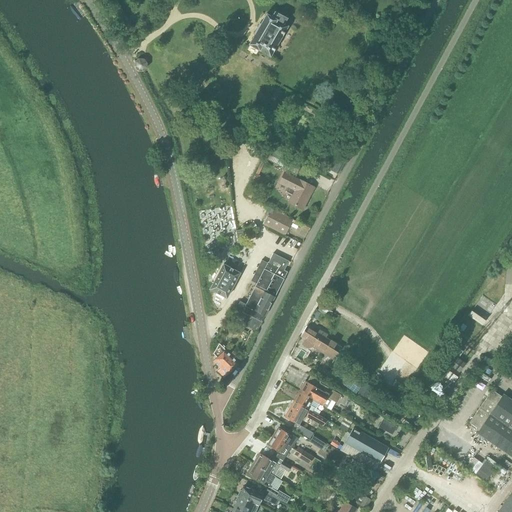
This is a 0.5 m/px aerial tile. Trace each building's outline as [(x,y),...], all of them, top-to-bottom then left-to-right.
[(270,57),(284,32),(288,26),(284,24),(287,19),(274,11),(271,17),(266,14),(260,24),(259,24),(253,34),(254,34),(248,45),(270,57)] [(328,170),(337,175),(347,158),(338,153),(328,170)] [(284,167),(296,174),(300,166),(288,160),(284,167)] [(288,203),(302,210),(310,195),(308,193),(311,187),(285,173),(279,183),(288,188),(286,192),(292,196),(288,203)] [(270,208),(262,224),(284,235),(292,219),(270,208)] [(256,223),(254,223),(253,221),(243,225),(247,236),(268,229),(256,223)] [(238,310),(261,323),(264,317),(264,316),(287,272),(284,270),(289,261),(273,253),(268,263),(267,262),(245,305),(240,303),(236,310),(238,310)] [(225,261),(209,290),(226,299),(231,289),(234,290),(237,283),(235,282),(239,273),(235,272),(237,268),(233,265),(225,261)] [(261,323),(238,310),(233,320),(256,332),(261,323)] [(496,319),(482,310),(478,317),(492,326),(494,321),(496,319)] [(314,331),(307,326),(301,336),(306,340),(302,345),(308,349),(313,347),(314,345),(315,345),(319,339),(323,341),(325,338),(327,335),(316,328),(314,331)] [(341,348),(325,338),(323,341),(319,339),(315,345),(314,345),(313,347),(328,357),(330,355),(335,358),(341,348)] [(239,364),(234,359),(237,357),(232,351),(229,354),(219,344),(213,354),(216,358),(213,361),(220,368),(217,371),(223,378),(226,375),(227,375),(239,364)] [(448,352),(443,360),(459,372),(465,363),(448,352)] [(344,365),(337,361),(333,366),(340,370),(344,365)] [(440,365),(436,372),(453,384),(458,377),(440,365)] [(352,376),(344,370),(337,379),(346,385),(352,376)] [(453,384),(434,371),(431,375),(445,384),(439,392),(445,395),(445,396),(453,384)] [(377,384),(367,378),(360,388),(370,395),(377,384)] [(313,386),(305,381),(299,392),(306,396),(305,397),(312,401),(318,404),(319,403),(326,408),(331,399),(336,402),(340,395),(315,382),(313,386)] [(511,457),(511,401),(503,395),(502,397),(492,390),(469,423),(479,430),(477,434),(511,457)] [(293,401),(312,412),(314,408),(310,405),(312,401),(305,397),(306,396),(299,392),(293,401)] [(421,415),(429,402),(418,395),(410,408),(421,415)] [(312,412),(293,401),(284,417),(299,425),(305,413),(307,414),(306,417),(323,426),(326,420),(323,418),(312,412)] [(397,427),(383,419),(378,427),(392,435),(397,427)] [(273,437),(290,448),(292,444),(293,445),(297,439),(292,435),(291,436),(282,431),(283,430),(278,427),(275,432),(276,432),(273,437)] [(388,448),(368,437),(353,428),(344,444),(379,463),(388,448)] [(313,435),(309,442),(315,446),(319,439),(313,435)] [(290,448),(273,437),(270,442),(269,441),(266,446),(271,449),(271,448),(274,450),(271,455),(282,461),(288,451),(293,454),(295,451),(290,448)] [(333,439),(330,444),(337,448),(340,443),(333,439)] [(313,458),(302,451),(300,454),(295,451),(293,454),(306,463),(309,464),(313,458)] [(252,465),(274,478),(274,477),(273,476),(279,467),(287,472),(291,466),(282,461),(271,455),(269,460),(260,454),(257,460),(255,459),(252,465)] [(251,470),(248,476),(262,484),(268,487),(265,492),(275,497),(286,504),(290,497),(279,490),(277,492),(270,488),(271,486),(270,485),(274,478),(252,465),(249,469),(251,470)] [(378,474),(368,467),(367,467),(356,484),(367,491),(378,474)] [(239,490),(237,496),(254,503),(260,506),(263,498),(272,502),(275,497),(265,492),(265,493),(258,488),(256,492),(243,486),(241,491),(239,490)] [(488,489),(484,494),(489,497),(493,492),(488,489)] [(236,502),(234,507),(242,511),(241,511),(255,511),(258,505),(257,505),(254,503),(237,496),(235,501),(236,502)] [(371,500),(369,499),(365,497),(359,507),(364,510),(371,500)] [(354,511),(356,509),(344,502),(337,511),(354,511)]
